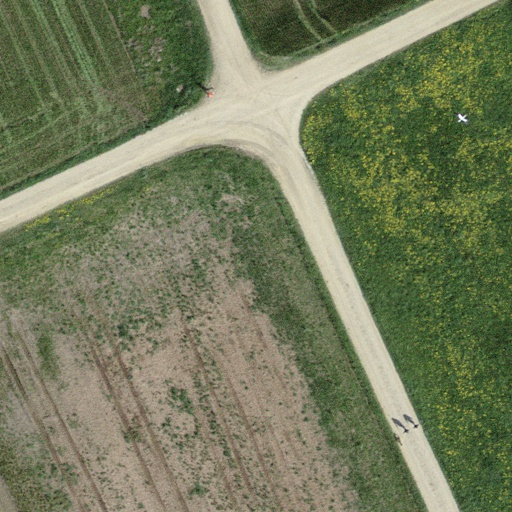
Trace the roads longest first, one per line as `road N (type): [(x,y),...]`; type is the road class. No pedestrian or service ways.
road 1 (track): [(260,89),(448,511)]
road 2 (residential): [(260,89),(0,212)]
road 3 (residential): [(458,0),(260,89)]
